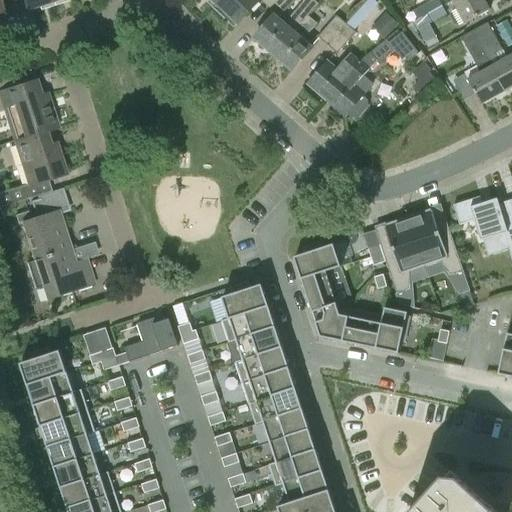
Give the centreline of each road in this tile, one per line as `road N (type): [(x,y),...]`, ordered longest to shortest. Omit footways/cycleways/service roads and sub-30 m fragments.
road 1 (residential): [(145,302),(62,32)]
road 2 (residential): [(327,166),(152,0)]
road 3 (residential): [(327,166),(284,221),(277,247),(309,355)]
road 4 (residential): [(309,355),(511,399)]
road 5 (residential): [(511,135),(387,189),(327,166)]
road 6 (residential): [(309,355),(307,373),(352,511)]
